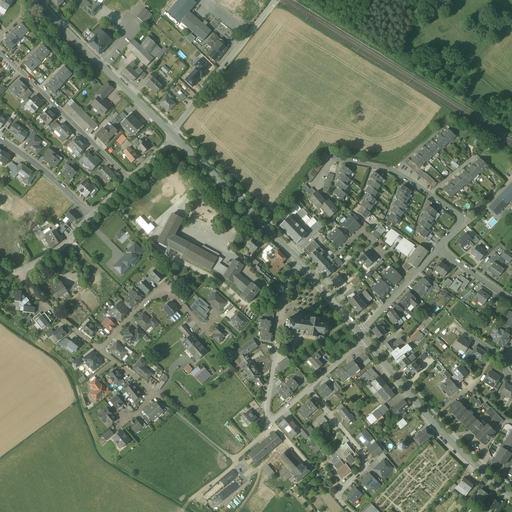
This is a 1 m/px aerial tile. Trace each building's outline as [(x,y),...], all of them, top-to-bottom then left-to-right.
[(8,0),(5,0),(1,7),(7,11),(12,2),(8,0)] [(86,0),(86,1),(85,1),(80,6),(92,16),(100,7),(95,2),(96,0),(86,0)] [(148,11),(144,8),(137,17),(144,24),(152,15),(148,12),(149,11),(148,11)] [(200,22),(189,13),(181,22),(192,31),(192,32),(197,36),(198,36),(203,41),(211,32),(211,31),(206,27),(205,26),(200,22)] [(28,31),(21,24),(16,28),(23,35),(28,31)] [(23,35),(16,28),(11,33),(12,34),(18,40),(23,35)] [(99,29),(94,34),(97,37),(89,45),(101,56),(113,43),(99,29)] [(185,38),(191,43),(195,38),(190,33),(185,38)] [(12,34),(7,39),(15,46),(19,41),(18,40),(12,34)] [(218,42),(215,39),(217,37),(217,36),(215,35),(214,34),(214,35),(209,41),(208,42),(209,42),(215,47),(208,55),(207,55),(208,56),(216,62),(219,59),(221,56),(222,56),(222,55),(224,52),(225,52),(227,49),(227,48),(227,49),(227,48),(229,46),(225,43),(225,42),(224,42),(221,39),(220,39),(218,42)] [(153,42),(148,37),(141,46),(148,53),(156,45),(153,42)] [(15,46),(7,39),(3,43),(10,50),(15,46)] [(137,43),(133,39),(127,47),(146,66),(154,59),(148,53),(141,46),(140,45),(137,43)] [(156,45),(148,53),(154,59),(162,50),(156,45)] [(43,46),(38,50),(45,58),(50,53),(43,46)] [(45,58),(38,50),(33,55),(34,56),(41,62),(45,58)] [(41,62),(34,56),(29,60),(36,67),(41,63),(41,62)] [(36,67),(29,60),(25,65),(32,72),(36,67)] [(201,60),(195,66),(197,68),(186,80),(193,87),(197,82),(196,81),(200,76),(201,77),(205,72),(204,72),(208,67),(206,65),(206,64),(203,61),(203,62),(201,60)] [(132,62),(122,73),(127,78),(134,71),(132,70),(133,69),(136,67),(135,66),(136,64),(134,62),(132,62)] [(72,74),(65,67),(60,72),(67,79),(72,74)] [(135,72),(134,71),(127,78),(132,82),(138,76),(142,72),(139,69),(135,72)] [(67,79),(60,72),(55,77),(56,77),(62,84),(67,79)] [(62,84),(56,77),(51,82),(58,89),(63,84),(62,84)] [(155,79),(154,78),(151,80),(147,85),(156,94),(163,87),(155,79)] [(19,80),(10,89),(13,93),(13,92),(16,96),(21,91),(22,92),(23,93),(27,89),(26,87),(19,80)] [(51,82),(46,87),(54,94),(58,89),(51,82)] [(107,83),(98,93),(101,95),(104,98),(113,89),(107,83)] [(29,91),(24,96),(25,97),(27,99),(32,94),(29,91)] [(180,95),(177,93),(175,95),(182,102),(184,100),(180,95)] [(43,104),(35,96),(30,101),(26,105),(34,113),(43,104)] [(103,99),(100,96),(92,105),(103,115),(111,106),(103,99)] [(175,105),(166,96),(159,103),(168,112),(175,105)] [(24,102),(21,105),(23,108),(26,105),(30,101),(27,99),(24,102)] [(56,117),(48,110),(41,117),(45,122),(44,122),(48,125),(56,117)] [(135,111),(132,113),(136,120),(140,117),(135,111)] [(118,114),(110,123),(114,128),(123,119),(118,114)] [(135,119),(131,115),(122,124),(125,127),(124,128),(127,131),(130,133),(131,132),(134,135),(142,127),(135,119)] [(10,119),(4,128),(6,130),(13,121),(10,119)] [(55,121),(49,127),(52,130),(57,124),(55,121)] [(23,129),(14,123),(9,131),(17,136),(16,139),(22,143),(26,137),(26,136),(21,133),(21,132),(21,131),(23,129)] [(107,131),(104,128),(96,136),(104,144),(117,131),(114,128),(110,123),(109,123),(112,126),(107,131)] [(52,130),(51,131),(53,133),(56,130),(60,126),(57,124),(52,130)] [(67,129),(63,124),(60,126),(56,130),(62,135),(60,138),(64,142),(66,139),(66,140),(72,133),(68,129),(67,129)] [(455,137),(447,129),(441,136),(448,143),(449,144),(455,137)] [(122,134),(116,141),(120,145),(127,138),(122,134)] [(441,136),(440,136),(433,143),(440,148),(444,144),(445,146),(448,143),(441,136)] [(41,142),(34,137),(26,147),(37,155),(41,150),(37,147),(41,142)] [(86,147),(77,138),(69,147),(74,152),(75,150),(79,154),(77,156),(82,152),(86,147)] [(144,142),(142,139),(139,141),(142,144),(141,145),(139,147),(138,147),(144,153),(150,148),(144,142)] [(426,149),(432,155),(432,154),(433,155),(434,156),(441,149),(440,148),(433,143),(432,142),(426,149)] [(132,152),(129,148),(126,150),(130,154),(127,156),(132,163),(136,160),(135,159),(138,157),(133,151),(132,152)] [(425,148),(419,155),(425,161),(429,157),(430,158),(433,155),(432,154),(432,155),(426,149),(425,148)] [(3,151),(0,156),(0,162),(5,166),(11,157),(3,151)] [(47,156),(43,160),(54,169),(60,162),(55,157),(56,155),(51,151),(47,156)] [(84,154),(81,157),(83,159),(88,154),(89,154),(90,153),(87,151),(84,154)] [(94,160),(89,155),(89,154),(88,154),(83,159),(81,161),(84,163),(85,162),(86,164),(85,165),(86,165),(92,170),(101,162),(96,157),(94,160)] [(419,155),(417,154),(411,161),(413,163),(415,165),(418,167),(419,169),(426,162),(425,161),(419,155)] [(479,159),(473,166),(480,172),(483,168),(485,169),(488,166),(479,159)] [(450,166),(454,170),(459,166),(455,161),(450,166)] [(36,175),(23,165),(19,170),(17,172),(19,173),(25,179),(23,182),(28,185),(36,175)] [(472,165),(465,172),(473,179),(474,180),(480,172),(473,166),(472,165)] [(76,173),(69,166),(66,170),(61,175),(69,182),(72,178),(76,173)] [(101,166),(95,173),(97,175),(99,173),(104,169),(101,166)] [(352,172),(344,166),(339,172),(341,173),(348,178),(352,172)] [(115,176),(106,167),(104,169),(99,173),(103,177),(108,182),(115,176)] [(13,172),(10,176),(14,179),(19,173),(17,172),(19,170),(16,168),(13,172)] [(465,172),(464,171),(458,178),(465,185),(466,186),(473,179),(465,172)] [(348,178),(341,173),(337,179),(339,181),(345,185),(350,180),(348,178)] [(382,179),(374,173),(370,178),(372,180),(377,184),(382,179)] [(457,177),(450,184),(458,191),(459,192),(465,185),(458,178),(457,177)] [(86,180),(77,190),(86,198),(89,194),(94,189),(89,184),(90,183),(86,180)] [(377,184),(372,180),(368,185),(369,186),(375,191),(380,186),(377,184)] [(345,185),(339,181),(335,186),(338,188),(343,193),(347,187),(345,185)] [(89,184),(94,189),(89,194),(91,196),(91,197),(92,198),(93,198),(94,197),(94,196),(99,191),(99,189),(91,182),(90,183),(89,184)] [(511,183),(499,197),(507,204),(511,198),(511,183)] [(450,184),(443,191),(449,197),(453,192),(455,194),(458,191),(450,184)] [(375,191),(369,186),(365,192),(367,193),(373,198),(377,192),(375,191)] [(410,192),(403,186),(398,192),(400,193),(406,198),(410,192)] [(343,193),(338,188),(333,194),(341,200),(345,194),(343,193)] [(311,197),(309,199),(314,204),(321,197),(316,192),(311,197)] [(373,198),(367,193),(362,199),(365,201),(371,205),(375,200),(373,198)] [(406,198),(400,193),(396,199),(398,200),(404,205),(404,204),(408,199),(406,198)] [(321,197),(314,204),(318,209),(321,207),(326,203),(321,197)] [(507,204),(499,197),(489,208),(497,215),(507,204)] [(326,203),(321,207),(326,212),(333,206),(328,200),(326,203)] [(404,205),(398,200),(393,205),(395,207),(401,211),(405,206),(404,204),(404,205)] [(371,205),(365,201),(361,207),(362,208),(368,213),(373,207),(371,205)] [(333,206),(326,212),(330,217),(337,211),(333,206)] [(429,206),(424,212),(426,213),(432,218),(436,212),(429,206)] [(401,211),(395,207),(391,212),(393,214),(399,218),(403,213),(401,211)] [(368,213),(362,208),(358,213),(366,219),(370,214),(368,213)] [(76,214),(72,210),(66,216),(70,220),(73,222),(76,218),(77,219),(80,216),(77,213),(76,214)] [(432,218),(426,213),(421,219),(423,220),(429,225),(429,224),(433,219),(432,218)] [(251,284),(238,274),(244,266),(235,260),(228,270),(219,264),(222,260),(218,257),(219,255),(203,246),(201,250),(189,244),(174,236),(183,219),(173,214),(158,242),(167,248),(168,246),(176,250),(182,253),(183,254),(183,255),(211,270),(212,268),(224,276),(223,277),(232,283),(233,281),(245,291),(240,296),(249,304),(260,290),(252,283),(251,284)] [(399,218),(393,214),(388,220),(392,223),(392,222),(396,225),(400,219),(399,218)] [(70,220),(66,216),(62,221),(66,224),(69,221),(70,222),(70,221),(70,220)] [(360,226),(351,217),(351,216),(346,220),(356,230),(360,226)] [(320,226),(313,218),(308,223),(313,229),(314,228),(315,230),(319,227),(320,226)] [(356,230),(346,220),(342,224),(343,224),(347,230),(351,234),(356,230)] [(429,225),(423,220),(419,225),(420,227),(420,226),(426,231),(427,231),(431,226),(429,224),(429,225)] [(48,221),(39,227),(41,229),(49,224),(48,221)] [(347,230),(343,224),(342,224),(341,223),(338,226),(344,232),(347,230)] [(381,225),(372,234),(376,238),(385,230),(381,225)] [(426,231),(420,226),(420,227),(416,232),(424,238),(428,233),(427,231),(426,231)] [(431,226),(427,231),(428,233),(433,236),(431,234),(435,229),(431,226)] [(346,239),(337,229),(333,233),(342,243),(346,239)] [(55,230),(49,234),(49,235),(45,238),(52,248),(51,248),(56,246),(62,242),(62,241),(55,231),(55,230)] [(121,230),(115,236),(118,239),(124,233),(121,230)] [(399,235),(391,230),(389,232),(386,237),(388,238),(386,242),(391,246),(393,242),(396,238),(399,235)] [(342,243),(333,233),(331,231),(327,235),(329,237),(338,247),(342,243)] [(428,233),(424,238),(428,242),(433,236),(428,233)] [(465,234),(457,241),(460,244),(459,244),(463,247),(468,242),(471,240),(465,234)] [(471,240),(468,242),(472,247),(479,241),(475,236),(471,240)] [(253,238),(251,241),(246,246),(250,249),(250,248),(254,252),(261,244),(253,238)] [(404,239),(403,238),(400,243),(396,248),(402,252),(409,242),(404,239)] [(313,240),(302,250),(309,257),(319,247),(320,247),(313,240)] [(409,242),(402,252),(407,256),(408,255),(411,251),(413,247),(414,246),(409,242)] [(137,247),(135,244),(134,245),(131,249),(127,252),(128,253),(119,262),(126,270),(132,264),(133,265),(138,260),(137,259),(139,257),(138,256),(142,252),(137,247)] [(270,244),(260,255),(267,262),(278,251),(270,244)] [(419,245),(407,262),(416,269),(428,252),(419,245)] [(485,252),(478,246),(477,247),(471,254),(477,258),(477,257),(480,259),(481,258),(486,252),(485,252)] [(319,247),(309,257),(322,271),(329,264),(325,260),(321,256),(325,253),(319,247)] [(369,250),(359,260),(363,264),(373,254),(369,250)] [(286,259),(278,251),(267,262),(270,265),(275,270),(282,263),(286,259)] [(511,258),(511,257),(504,252),(500,257),(509,263),(511,258)] [(373,254),(363,264),(367,268),(377,258),(373,254)] [(349,255),(344,260),(348,264),(353,259),(349,255)] [(498,260),(492,256),(488,262),(492,265),(488,270),(495,275),(496,273),(500,275),(504,270),(495,264),(498,260)] [(255,260),(251,264),(255,268),(259,263),(255,260)] [(126,270),(119,262),(114,267),(121,274),(126,270)] [(255,268),(254,269),(257,272),(261,268),(263,266),(260,263),(259,263),(255,268)] [(282,263),(275,270),(270,265),(269,267),(270,268),(268,269),(274,276),(275,275),(285,265),(282,263)] [(447,268),(441,263),(435,271),(436,270),(439,272),(439,273),(439,274),(439,273),(444,276),(444,277),(450,269),(447,267),(447,268)] [(329,264),(322,271),(327,277),(329,278),(332,276),(330,274),(334,270),(331,266),(329,264)] [(261,268),(257,272),(269,282),(272,278),(261,268)] [(401,277),(391,268),(387,272),(397,281),(401,277)] [(156,269),(149,276),(150,276),(156,282),(157,283),(164,276),(156,269)] [(397,281),(387,272),(384,276),(394,285),(397,281)] [(333,281),(332,281),(333,282),(332,283),(334,285),(337,288),(345,282),(339,275),(337,277),(333,281)] [(147,278),(145,276),(143,279),(145,281),(149,285),(151,282),(147,278)] [(156,282),(150,276),(147,278),(151,282),(153,284),(156,282)] [(357,276),(350,282),(354,286),(361,281),(357,276)] [(469,282),(460,276),(456,281),(456,280),(451,288),(455,291),(460,285),(464,289),(469,282)] [(423,279),(414,289),(421,296),(426,291),(425,290),(429,286),(430,287),(431,286),(428,284),(423,279)] [(448,279),(440,287),(443,289),(446,285),(449,287),(452,282),(448,279)] [(390,289),(380,280),(376,284),(386,293),(390,289)] [(438,286),(431,280),(428,284),(431,286),(430,287),(434,290),(438,286)] [(149,285),(145,281),(139,287),(146,294),(152,288),(149,285)] [(61,283),(56,286),(55,285),(48,289),(55,299),(62,295),(65,299),(69,296),(66,292),(67,292),(61,283)] [(77,283),(66,290),(70,295),(81,288),(77,283)] [(386,293),(376,284),(371,289),(382,298),(386,293)] [(472,289),(465,295),(468,298),(474,292),(472,289)] [(135,292),(132,290),(129,292),(128,293),(127,294),(130,297),(137,303),(142,299),(141,298),(135,292)] [(143,296),(137,290),(135,292),(141,298),(143,296)] [(485,294),(480,290),(476,296),(474,299),(478,301),(479,300),(484,304),(489,296),(485,294)] [(26,298),(22,293),(22,291),(16,291),(15,302),(21,302),(20,303),(21,303),(20,304),(20,307),(23,307),(23,306),(23,307),(24,306),(34,307),(29,302),(29,301),(27,298),(26,298)] [(372,299),(365,291),(358,296),(356,294),(348,301),(358,314),(366,307),(365,305),(372,299)] [(419,302),(409,293),(404,298),(402,301),(401,301),(400,302),(404,307),(406,309),(407,309),(407,308),(411,304),(414,307),(419,302)] [(226,304),(215,294),(211,298),(214,301),(211,304),(220,311),(222,308),(227,304),(226,304)] [(137,303),(130,297),(126,301),(126,302),(132,307),(132,308),(137,303)] [(209,306),(202,300),(200,303),(207,309),(209,306)] [(128,312),(121,305),(123,303),(122,301),(115,308),(124,317),(126,314),(128,312)] [(200,303),(198,301),(193,305),(195,307),(193,309),(197,313),(197,314),(204,320),(207,316),(205,314),(205,313),(206,314),(209,311),(207,309),(200,303)] [(227,304),(222,308),(225,310),(231,304),(228,301),(226,304),(227,304)] [(173,305),(171,302),(167,305),(168,307),(164,310),(170,316),(170,317),(176,311),(178,310),(175,307),(176,307),(174,304),(173,305)] [(403,310),(398,306),(393,310),(397,315),(403,310)] [(434,309),(433,309),(422,320),(428,325),(441,311),(437,306),(434,309)] [(124,317),(115,308),(108,315),(111,318),(113,316),(119,321),(120,319),(121,319),(124,317)] [(416,316),(407,308),(407,309),(406,309),(404,311),(413,319),(416,316)] [(397,315),(393,310),(387,314),(390,319),(389,319),(396,328),(403,322),(400,319),(397,315)] [(176,311),(170,317),(170,316),(169,317),(174,323),(181,317),(176,311)] [(108,315),(107,314),(105,316),(108,319),(108,318),(111,322),(114,320),(111,318),(108,315)] [(146,316),(146,317),(143,314),(136,321),(143,328),(143,329),(144,329),(146,331),(151,325),(153,324),(150,321),(149,320),(149,319),(146,316)] [(235,328),(239,332),(247,322),(237,314),(231,320),(237,325),(235,328)] [(42,315),(35,321),(41,329),(42,329),(43,330),(49,325),(48,324),(51,321),(48,318),(45,320),(42,315)] [(308,319),(306,318),(306,317),(305,317),(305,318),(303,318),(303,317),(303,318),(301,317),(300,316),(300,317),(298,317),(298,316),(297,316),(297,317),(295,317),(296,316),(295,315),(295,317),(294,316),(293,317),(294,317),(294,320),(293,320),(293,321),(292,321),(292,320),(291,319),(290,319),(289,320),(288,320),(288,319),(287,319),(287,320),(286,320),(286,321),(286,326),(285,325),(285,327),(286,327),(286,328),(287,328),(287,327),(288,327),(288,329),(291,329),(291,328),(292,328),(292,329),(290,330),(290,331),(291,332),(291,333),(292,333),(292,334),(293,334),(293,333),(295,333),(295,334),(295,333),(297,334),(297,335),(298,335),(298,334),(300,334),(300,335),(301,335),(301,334),(303,334),(303,336),(304,336),(304,335),(306,335),(306,336),(306,335),(308,335),(308,336),(307,336),(308,337),(309,336),(316,338),(317,339),(318,338),(318,339),(322,340),(322,339),(323,339),(323,338),(325,339),(325,336),(324,335),(325,335),(325,334),(327,332),(328,333),(328,332),(327,331),(328,329),(329,328),(329,327),(328,328),(326,325),(326,324),(327,324),(327,321),(326,321),(326,320),(325,320),(325,318),(323,318),(323,320),(321,319),(320,319),(319,319),(312,318),(311,317),(310,318),(311,318),(311,319),(309,319),(309,318),(308,318),(308,319)] [(111,322),(108,318),(108,319),(102,324),(109,331),(111,329),(111,330),(113,328),(113,327),(115,326),(111,322)] [(158,324),(153,318),(150,321),(153,324),(151,325),(154,328),(158,324)] [(88,319),(81,325),(84,327),(88,323),(90,320),(88,319)] [(267,320),(260,319),(260,323),(261,324),(261,328),(259,327),(259,329),(262,329),(262,331),(261,331),(261,333),(263,333),(262,337),(261,337),(260,341),(272,343),(273,333),(269,332),(269,330),(270,330),(272,321),(267,320)] [(428,325),(422,320),(419,324),(425,328),(428,325)] [(383,322),(372,331),(378,339),(390,330),(388,326),(384,329),(383,327),(386,325),(383,322)] [(91,324),(90,325),(88,323),(84,327),(83,329),(85,331),(85,332),(88,334),(92,336),(97,330),(93,327),(94,327),(91,324)] [(192,335),(184,326),(181,329),(188,338),(192,335)] [(224,331),(218,326),(213,331),(216,335),(214,338),(220,343),(227,334),(224,331)] [(54,333),(53,334),(54,335),(54,336),(55,337),(56,337),(58,340),(66,334),(61,327),(54,333)] [(134,332),(129,327),(124,333),(128,336),(125,339),(130,344),(133,342),(134,342),(133,342),(137,338),(138,336),(134,332)] [(144,335),(138,328),(134,332),(138,336),(137,338),(139,340),(144,335)] [(509,335),(496,328),(494,328),(493,330),(494,332),(492,335),(492,337),(494,338),(493,338),(494,339),(495,337),(497,338),(495,341),(503,346),(505,343),(504,342),(509,335)] [(232,335),(226,329),(224,331),(227,334),(230,337),(232,335)] [(418,331),(410,340),(413,343),(415,340),(420,334),(418,331)] [(420,334),(415,340),(418,343),(424,337),(420,334)] [(188,338),(182,344),(187,349),(197,340),(192,335),(188,338)] [(470,343),(461,337),(457,343),(456,342),(453,347),(459,351),(460,349),(464,352),(465,352),(467,348),(470,343)] [(81,343),(74,338),(71,342),(68,346),(75,351),(81,343)] [(400,338),(393,344),(395,347),(396,347),(402,341),(400,338)] [(197,340),(187,349),(191,353),(201,344),(197,340)] [(247,365),(250,363),(248,360),(249,359),(248,356),(246,357),(244,355),(257,346),(255,343),(253,340),(237,350),(247,365)] [(393,344),(390,341),(384,346),(390,354),(396,349),(395,347),(393,344)] [(405,347),(401,350),(400,351),(401,353),(409,347),(406,343),(403,345),(405,347)] [(124,349),(116,344),(110,351),(121,360),(127,352),(124,349)] [(201,344),(191,353),(197,361),(207,352),(201,344)] [(133,353),(126,347),(124,349),(127,352),(131,355),(133,353)] [(409,347),(401,353),(403,355),(404,354),(405,353),(408,351),(409,352),(411,350),(411,349),(409,347)] [(486,353),(476,347),(473,351),(471,353),(472,354),(474,355),(474,356),(482,361),(486,353)] [(396,349),(390,354),(394,359),(401,353),(400,351),(397,348),(396,349)] [(92,352),(83,359),(93,371),(97,368),(97,366),(101,363),(100,362),(101,362),(101,360),(100,359),(99,358),(98,359),(92,352)] [(317,353),(308,360),(317,370),(323,365),(318,360),(321,357),(317,353)] [(401,353),(394,359),(398,364),(406,357),(407,356),(405,353),(404,354),(403,355),(401,353)] [(369,359),(365,354),(360,358),(364,362),(369,359)] [(406,357),(398,364),(402,369),(403,369),(409,364),(410,363),(415,359),(413,355),(409,358),(408,357),(409,356),(408,355),(407,356),(406,357)] [(80,358),(73,363),(76,368),(83,362),(80,358)] [(138,374),(143,368),(147,363),(141,358),(136,365),(135,365),(134,366),(134,367),(132,369),(138,374)] [(287,358),(278,365),(279,366),(283,371),(293,363),(287,358)] [(353,361),(343,369),(348,376),(349,377),(359,369),(357,366),(356,365),(353,361)] [(250,363),(247,365),(242,368),(246,375),(256,368),(255,366),(254,367),(251,362),(250,363)] [(417,366),(414,362),(408,369),(413,374),(415,372),(416,374),(420,372),(419,371),(422,369),(419,365),(417,366)] [(188,365),(184,369),(188,374),(192,370),(188,365)] [(467,374),(461,366),(453,372),(460,382),(463,380),(462,378),(467,374)] [(143,368),(138,374),(147,381),(153,374),(148,370),(146,371),(143,368)] [(256,379),(259,377),(260,376),(257,371),(258,371),(256,368),(246,375),(251,382),(256,379)] [(205,369),(195,377),(201,384),(211,376),(205,369)] [(343,369),(342,369),(336,374),(342,382),(348,376),(343,369)] [(117,373),(115,370),(109,375),(111,378),(110,379),(113,382),(114,381),(116,384),(122,379),(120,376),(118,373),(117,373)] [(373,371),(369,375),(366,372),(362,376),(366,380),(368,378),(370,380),(372,379),(374,381),(379,377),(375,373),(373,371)] [(447,371),(446,371),(443,373),(449,380),(452,377),(447,371)] [(500,377),(490,371),(484,382),(493,388),(494,386),(495,387),(498,382),(500,377)] [(259,377),(256,379),(261,387),(264,385),(259,377)] [(374,381),(369,385),(371,388),(373,387),(377,392),(385,385),(379,377),(374,381)] [(278,386),(282,382),(278,378),(274,381),(278,386)] [(101,386),(96,379),(89,384),(95,391),(91,395),(96,401),(104,394),(107,392),(105,390),(102,386),(101,386)] [(122,379),(116,384),(115,384),(118,387),(124,382),(122,379)] [(291,379),(285,385),(291,392),(298,386),(291,379)] [(450,380),(445,385),(444,384),(440,386),(448,396),(457,389),(450,380)] [(162,381),(156,388),(159,390),(165,383),(162,381)] [(285,385),(283,382),(279,385),(281,387),(283,389),(279,393),(282,396),(281,397),(284,401),(292,393),(291,392),(285,385)] [(511,395),(511,387),(505,383),(499,392),(510,398),(510,399),(511,398),(511,395)] [(130,386),(125,390),(129,396),(137,390),(133,384),(130,386)] [(328,388),(324,384),(318,390),(327,400),(335,392),(333,390),(331,391),(328,388)] [(333,384),(328,388),(331,391),(333,390),(335,392),(335,393),(338,391),(333,384)] [(394,395),(386,385),(377,392),(386,403),(394,395)] [(137,390),(129,396),(134,402),(140,397),(142,396),(137,390)] [(116,397),(110,401),(117,409),(123,404),(120,400),(117,396),(116,397)] [(310,400),(297,412),(304,421),(317,409),(310,400)] [(403,400),(391,410),(395,414),(397,417),(400,414),(404,411),(409,407),(403,400)] [(453,407),(450,410),(455,415),(462,407),(463,407),(458,402),(453,407)] [(163,412),(155,403),(150,407),(158,416),(163,412)] [(389,410),(384,404),(377,410),(382,416),(389,410)] [(158,416),(150,407),(145,412),(152,421),(158,416)] [(462,407),(455,415),(454,415),(459,420),(460,420),(460,419),(467,412),(467,411),(463,407),(462,407)] [(490,408),(487,410),(485,412),(490,417),(495,412),(491,407),(490,408)] [(107,408),(102,412),(99,414),(99,417),(104,423),(107,421),(113,416),(107,408)] [(353,419),(344,408),(338,413),(341,416),(342,416),(347,423),(353,419)] [(249,410),(242,417),(249,425),(252,423),(257,418),(249,410)] [(377,410),(367,419),(372,425),(382,416),(377,410)] [(467,412),(460,419),(460,420),(464,424),(472,416),(467,411),(467,412)] [(504,421),(497,414),(492,419),(494,421),(497,423),(499,426),(504,421)] [(113,416),(107,421),(110,425),(116,420),(113,416)] [(286,431),(296,424),(289,416),(286,419),(287,420),(281,426),(286,431)] [(472,416),(464,424),(469,429),(477,421),(472,416)] [(323,417),(319,421),(323,426),(327,422),(323,417)] [(138,423),(136,419),(134,421),(133,421),(132,423),(131,423),(129,425),(136,432),(142,427),(138,423)] [(407,424),(403,419),(396,424),(400,430),(407,424)] [(146,426),(141,420),(138,423),(142,427),(143,429),(146,426)] [(480,424),(477,421),(469,429),(476,436),(484,427),(482,426),(484,424),(484,423),(483,421),(482,421),(480,424)] [(296,424),(286,431),(291,437),(295,433),(296,435),(300,432),(301,430),(296,424)] [(315,432),(310,425),(305,429),(310,435),(311,436),(315,432)] [(476,436),(475,436),(483,443),(487,439),(488,440),(491,438),(491,436),(495,433),(487,425),(484,427),(476,436)] [(305,429),(304,428),(301,430),(300,432),(305,438),(310,435),(305,429)] [(425,429),(423,430),(423,431),(422,431),(421,432),(422,432),(418,434),(417,433),(415,436),(416,437),(415,437),(414,438),(413,439),(419,446),(429,438),(432,436),(428,431),(427,429),(425,429)] [(122,431),(113,438),(115,441),(115,443),(117,445),(118,445),(120,447),(124,443),(125,445),(126,444),(127,444),(128,444),(128,442),(130,441),(122,431)] [(368,436),(364,431),(357,436),(365,446),(370,442),(373,440),(369,435),(368,436)] [(254,436),(249,432),(245,437),(250,441),(254,436)] [(282,442),(274,432),(248,455),(256,464),(282,442)] [(405,448),(406,446),(405,445),(404,444),(403,443),(402,442),(400,443),(399,444),(398,445),(398,446),(398,448),(399,449),(400,450),(402,450),(403,450),(404,449),(405,448)] [(376,445),(369,451),(374,457),(377,454),(381,451),(381,450),(376,445)] [(349,447),(345,450),(344,448),(342,450),(341,448),(336,451),(342,459),(340,460),(333,465),(338,470),(336,471),(342,478),(351,471),(349,468),(351,466),(350,465),(355,461),(353,458),(356,455),(349,447)] [(381,451),(377,454),(379,457),(383,453),(386,451),(384,448),(381,450),(381,451)] [(508,452),(501,448),(498,454),(508,460),(511,454),(508,452)] [(301,463),(289,449),(278,458),(286,467),(291,473),(301,463)] [(379,457),(377,459),(381,462),(384,459),(384,460),(386,457),(383,453),(379,457)] [(508,460),(498,454),(495,459),(494,459),(501,463),(504,465),(508,460)] [(381,462),(374,469),(380,476),(385,471),(387,473),(392,468),(388,465),(388,464),(384,460),(384,459),(381,462)] [(301,463),(291,473),(292,475),(294,477),(293,477),(298,482),(310,472),(305,467),(301,463)] [(276,475),(268,465),(262,469),(271,480),(276,475)] [(291,473),(286,467),(278,474),(282,478),(282,477),(285,481),(292,475),(291,473)] [(369,474),(361,482),(365,486),(366,485),(369,488),(376,481),(371,476),(369,474)] [(380,480),(374,474),(371,476),(376,481),(377,483),(380,480)] [(473,486),(464,479),(462,481),(461,481),(460,482),(461,482),(458,486),(468,493),(473,486)] [(364,492),(358,486),(355,488),(361,495),(364,492)] [(355,488),(346,497),(352,502),(357,498),(358,499),(362,495),(361,495),(355,488)] [(485,493),(481,490),(474,498),(481,504),(488,496),(488,495),(488,494),(486,493),(485,493)] [(499,504),(492,499),(487,505),(490,507),(494,510),(499,504)]
